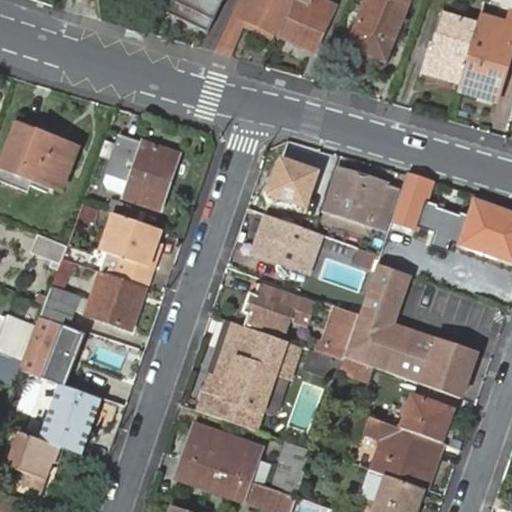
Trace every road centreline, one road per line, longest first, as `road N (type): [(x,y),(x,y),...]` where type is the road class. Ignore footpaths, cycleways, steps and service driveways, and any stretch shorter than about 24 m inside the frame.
road 1 (residential): [(120,511),(261,105)]
road 2 (tertiary): [(261,105),(0,28)]
road 3 (tertiary): [(511,179),(261,105)]
road 4 (residential): [(511,379),(465,511)]
